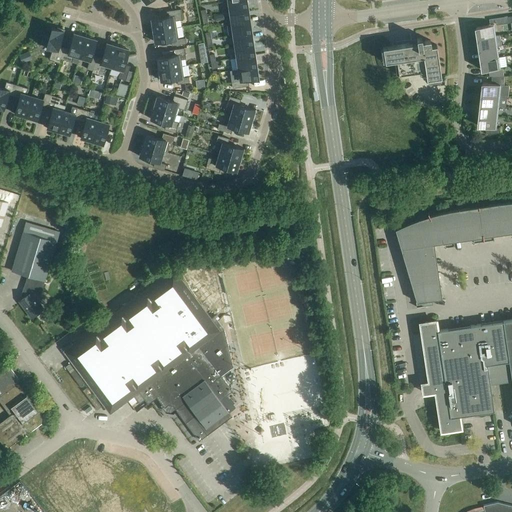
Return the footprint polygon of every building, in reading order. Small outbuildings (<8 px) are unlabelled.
[(239,0),(229,2),(230,13),(248,10),(246,0),(239,0)] [(151,24),(152,31),(176,27),(175,21),(182,20),(181,9),(166,11),(167,17),(152,19),(152,23),(151,24)] [(250,22),(248,10),(230,13),(225,14),(227,25),(232,24),(250,22)] [(252,33),(250,22),(232,24),(227,25),(229,35),(234,34),(234,35),(252,33)] [(477,28),(478,39),(500,35),(496,36),(494,25),(477,28)] [(60,63),(61,59),(64,47),(59,46),(64,30),(65,29),(57,27),(57,29),(52,27),(50,35),(44,33),(40,45),(52,49),(49,60),(60,63)] [(176,27),(152,31),(153,38),(155,38),(155,42),(171,40),(172,46),(186,44),(185,38),(178,39),(176,27)] [(74,55),(79,57),(85,35),(78,33),(78,35),(74,34),(69,49),(64,47),(61,59),(72,62),(74,55)] [(234,35),(235,47),(253,44),(252,33),(234,35)] [(93,71),(94,69),(93,68),(97,57),(92,55),(96,40),(92,39),(93,38),(85,35),(79,57),(78,59),(89,62),(87,69),(93,71)] [(480,49),(497,47),(502,46),(500,35),(478,39),(480,49)] [(383,47),(383,48),(385,48),(387,61),(385,61),(385,62),(398,60),(400,73),(398,74),(425,70),(427,79),(441,77),(437,45),(431,46),(430,40),(422,42),(421,38),(416,38),(417,42),(383,47)] [(101,66),(111,69),(118,45),(111,43),(110,45),(106,43),(102,58),(97,57),(93,68),(94,69),(99,70),(101,66)] [(235,47),(237,58),(255,55),(253,44),(235,47)] [(118,45),(111,69),(120,72),(118,78),(126,80),(130,66),(125,64),(129,50),(125,49),(125,47),(118,45)] [(480,49),(481,60),(499,57),(497,47),(480,49)] [(156,62),(158,70),(182,66),(180,54),(185,54),(184,48),(172,50),(173,55),(158,58),(158,62),(156,62)] [(29,52),(19,56),(22,64),(32,60),(29,52)] [(237,58),(239,69),(257,67),(255,55),(237,58)] [(499,57),(481,60),(483,71),(489,70),(501,68),(499,57)] [(182,66),(158,70),(159,77),(160,77),(161,81),(176,79),(177,84),(189,83),(188,77),(184,77),(182,66)] [(239,69),(231,71),(232,71),(233,82),(232,82),(233,88),(249,86),(248,80),(258,78),(257,67),(239,69)] [(501,68),(489,70),(490,77),(492,77),(504,77),(503,68),(501,68)] [(483,83),(482,94),(500,96),(501,85),(505,85),(504,77),(492,77),(492,84),(483,83)] [(8,95),(13,96),(17,85),(11,83),(6,82),(4,88),(0,87),(0,110),(4,112),(4,111),(3,111),(8,95)] [(18,116),(25,118),(32,97),(26,95),(28,88),(17,85),(13,96),(19,98),(15,113),(19,114),(18,116)] [(42,105),(47,106),(51,95),(45,93),(43,100),(32,97),(25,118),(33,120),(33,119),(37,120),(42,105)] [(104,103),(116,106),(118,98),(107,94),(104,103)] [(482,94),(481,105),(499,107),(500,96),(482,94)] [(50,130),(58,133),(64,111),(53,108),(56,97),(51,95),(47,106),(53,108),(47,127),(51,129),(50,130)] [(86,98),(79,96),(77,104),(83,106),(86,98)] [(154,100),(152,107),(175,114),(177,115),(179,108),(185,110),(188,100),(174,96),(172,101),(157,97),(156,101),(154,100)] [(233,109),(231,115),(251,121),(251,120),(252,117),(254,117),(256,110),(255,109),(255,110),(239,105),(241,100),(229,96),(226,107),(233,109)] [(481,105),(480,115),(497,117),(499,107),(481,105)] [(175,114),(152,107),(150,115),(152,115),(151,119),(166,124),(164,129),(175,133),(179,122),(173,120),(175,114)] [(74,119),(79,121),(83,109),(77,108),(75,114),(64,111),(58,133),(65,135),(65,133),(69,134),(74,119)] [(84,140),(91,143),(98,121),(92,119),(94,113),(83,109),(79,121),(85,123),(80,137),(85,139),(84,140)] [(231,115),(229,114),(225,125),(219,123),(217,129),(231,133),(233,128),(247,132),(249,128),(250,129),(253,121),(251,120),(251,121),(231,115)] [(497,117),(480,115),(479,127),(485,127),(487,135),(501,133),(500,128),(499,128),(496,128),(497,117)] [(98,121),(91,143),(98,145),(99,143),(103,144),(109,124),(98,121)] [(191,139),(194,127),(188,125),(185,137),(191,139)] [(143,138),(141,145),(163,151),(165,145),(171,147),(174,136),(163,133),(161,139),(146,134),(145,138),(143,138)] [(220,142),(217,153),(239,160),(239,159),(240,156),(242,156),(244,149),(244,148),(243,149),(228,144),(229,139),(218,135),(216,141),(220,142)] [(163,151),(141,145),(139,152),(141,152),(140,157),(155,161),(153,167),(164,170),(166,164),(159,162),(163,151)] [(239,160),(217,153),(214,164),(207,162),(205,168),(219,172),(221,167),(236,171),(237,167),(239,167),(241,160),(239,159),(239,160)] [(418,215),(419,219),(410,223),(400,227),(396,227),(399,249),(402,249),(405,268),(408,268),(411,288),(414,287),(416,307),(433,305),(432,300),(442,298),(434,244),(441,240),(445,247),(454,246),(454,241),(473,238),(474,243),(494,240),(493,235),(511,232),(511,201),(508,202),(500,203),(488,205),(458,210),(449,211),(439,213),(438,212),(418,215)] [(24,298),(19,301),(31,318),(44,309),(36,298),(41,294),(56,242),(59,232),(26,222),(11,271),(28,276),(22,294),(24,298)] [(233,366),(224,329),(214,316),(211,318),(174,268),(63,351),(110,414),(139,392),(140,392),(135,396),(140,403),(145,399),(148,404),(157,397),(167,411),(173,412),(176,409),(199,441),(232,416),(220,400),(232,391),(221,375),(233,366)] [(511,319),(503,321),(509,361),(511,383),(511,319)] [(509,361),(503,321),(438,330),(436,320),(419,323),(428,382),(424,383),(424,388),(425,394),(430,393),(433,399),(436,399),(441,432),(462,429),(460,416),(494,411),(487,364),(509,361)] [(36,412),(38,411),(26,395),(17,384),(18,380),(5,362),(0,365),(0,402),(10,415),(0,422),(0,440),(6,449),(29,432),(30,432),(35,428),(34,426),(39,422),(40,418),(36,412)] [(511,511),(511,505),(497,502),(483,505),(484,508),(473,511),(471,511),(469,511),(511,511)]
